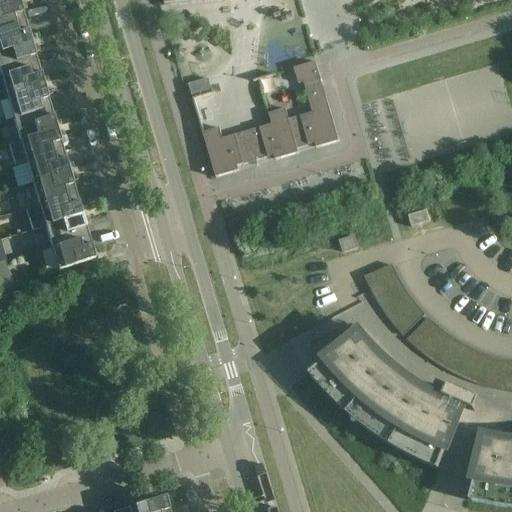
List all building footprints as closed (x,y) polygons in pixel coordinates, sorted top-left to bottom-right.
[(0,7),(0,31),(24,24),(18,3),(0,7)] [(0,54),(31,46),(24,24),(0,31),(0,54)] [(0,54),(0,75),(1,78),(37,67),(31,46),(0,54)] [(219,129),(204,134),(202,134),(216,179),(239,172),(237,168),(255,162),(274,157),(275,161),(298,155),(297,150),(315,145),(316,149),(339,143),(316,63),(293,70),(298,85),(303,83),(312,114),(288,121),(285,110),(268,115),(271,126),(222,140),(219,129)] [(43,89),(37,67),(1,78),(7,99),(43,89)] [(7,99),(13,121),(49,110),(43,89),(7,99)] [(13,121),(20,142),(56,132),(49,110),(13,121)] [(14,167),(26,164),(62,153),(56,132),(20,142),(8,146),(14,167)] [(26,164),(32,185),(68,175),(62,153),(26,164)] [(68,175),(32,185),(39,207),(75,196),(68,175)] [(45,228),(81,218),(75,196),(39,207),(25,211),(31,232),(45,228)] [(412,229),(430,223),(427,212),(408,217),(412,229)] [(45,228),(51,250),(87,239),(81,218),(45,228)] [(357,249),(353,238),(339,242),(343,254),(357,249)] [(87,239),(51,250),(58,272),(94,261),(87,239)] [(392,266),(364,278),(370,291),(393,279),(389,269),(392,268),(392,266)] [(393,279),(370,291),(377,303),(399,289),(394,281),(393,279)] [(399,289),(377,303),(384,314),(406,299),(400,291),(399,289)] [(393,326),(413,309),(406,299),(384,314),(385,315),(393,326)] [(414,310),(413,309),(393,326),(403,337),(425,316),(424,315),(421,318),(414,310)] [(429,321),(428,320),(407,341),(417,351),(434,331),(426,323),(429,321)] [(434,331),(417,351),(428,360),(444,338),(435,332),(434,331)] [(438,471),(461,412),(441,403),(422,393),(405,381),(388,368),(373,353),(358,336),(309,376),(315,383),(321,390),(327,396),(336,406),(341,410),(346,415),(353,421),(360,426),(367,432),(374,437),(382,442),(395,450),(401,454),(413,460),(421,464),(429,468),(438,471)] [(444,338),(428,360),(440,367),(454,345),(445,339),(444,338)] [(454,345),(440,367),(452,374),(464,351),(455,346),(454,345)] [(464,351),(452,374),(464,380),(475,356),(464,351)] [(477,385),(486,361),(475,356),(464,380),(477,385)] [(486,361),(477,385),(490,390),(497,364),(487,361),(486,361)] [(497,364),(490,390),(504,393),(509,367),(499,365),(497,364)] [(447,390),(443,397),(443,398),(474,412),(479,401),(459,391),(457,395),(447,390)] [(484,441),(479,462),(469,502),(478,504),(487,506),(496,507),(505,509),(511,509),(511,445),(506,445),(484,441)] [(167,511),(164,499),(128,510),(120,511),(167,511)]
